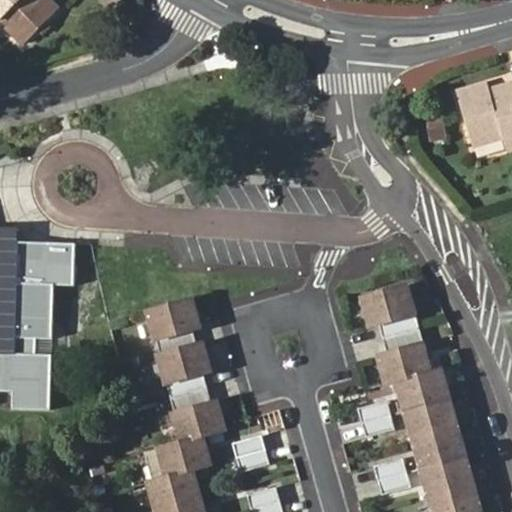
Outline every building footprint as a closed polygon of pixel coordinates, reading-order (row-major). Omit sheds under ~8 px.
[(0,0),(0,22),(11,33),(43,0),(0,0)] [(44,0),(43,0),(11,33),(24,46),(57,13),(44,0)] [(124,4),(122,0),(102,0),(103,1),(112,10),(124,4)] [(459,99),(473,145),(503,137),(506,145),(511,143),(511,91),(491,97),(488,90),(459,99)] [(427,125),(431,142),(448,138),(444,121),(427,125)] [(20,229),(0,228),(0,254),(16,253),(18,241),(20,229)] [(0,391),(13,392),(12,410),(51,412),(53,355),(36,354),(37,339),(53,339),(55,286),(74,285),(76,243),(18,241),(16,253),(0,254),(0,391)] [(433,372),(409,285),(364,298),(372,327),(380,324),(389,353),(381,356),(389,384),(399,381),(436,511),(484,511),(444,369),(433,372)] [(165,486),(160,487),(150,490),(153,501),(156,511),(200,511),(191,478),(209,474),(201,444),(223,438),(215,410),(215,409),(209,411),(204,393),(201,383),(209,380),(201,351),(195,353),(190,339),(198,336),(190,307),(145,320),(158,363),(156,364),(173,421),(171,422),(178,448),(179,450),(176,451),(157,457),(163,480),(165,486)] [(53,355),(53,339),(37,339),(36,354),(53,355)] [(397,429),(389,400),(360,408),(369,437),(397,429)] [(258,427),(281,420),(278,410),(255,416),(258,427)] [(239,480),(253,476),(268,472),(264,458),(259,443),(231,451),(239,480)] [(414,486),(406,458),(377,466),(385,495),(414,486)] [(278,511),(274,495),(245,503),(247,511),(278,511)]
